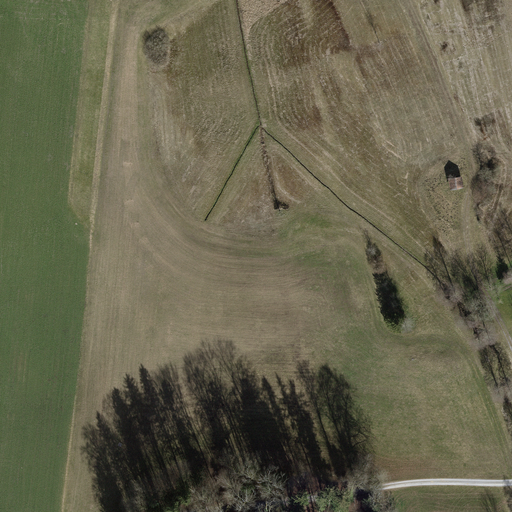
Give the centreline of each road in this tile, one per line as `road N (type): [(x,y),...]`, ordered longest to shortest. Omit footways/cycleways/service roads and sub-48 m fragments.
road 1 (track): [(511,483),(415,482),(195,511)]
road 2 (track): [(511,345),(471,263),(465,223),(473,170)]
